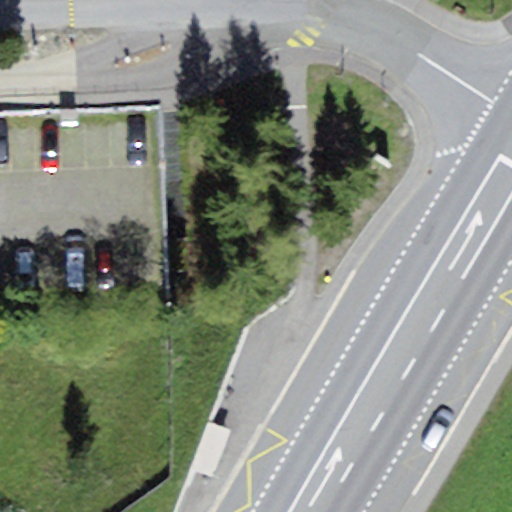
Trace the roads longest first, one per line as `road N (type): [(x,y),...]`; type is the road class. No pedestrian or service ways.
road 1 (primary): [(311,511),(511,167)]
road 2 (residential): [(336,0),(511,104)]
